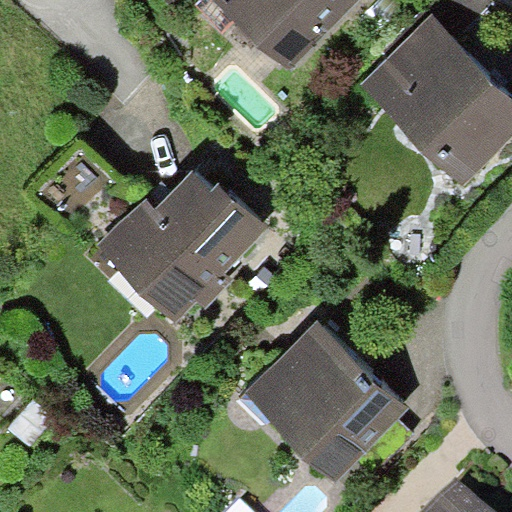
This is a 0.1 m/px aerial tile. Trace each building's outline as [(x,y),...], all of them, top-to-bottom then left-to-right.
[(158,0),(168,10),(177,0),(158,0)] [(344,0),(191,0),(190,1),(217,28),(233,13),(283,63),(344,0)] [(460,175),(511,122),(511,102),(447,38),(398,89),(423,114),(411,126),(460,175)] [(220,198),(193,172),(154,213),(141,201),(111,232),(181,300),(189,292),(197,300),(205,291),(211,291),(225,277),(214,266),(257,222),(226,191),(220,198)] [(389,413),(399,402),(320,325),(275,371),(267,364),(234,397),(263,425),(270,417),(329,474),(347,455),(368,476),(410,433),(389,413)] [(473,511),(457,495),(440,511),(473,511)]
